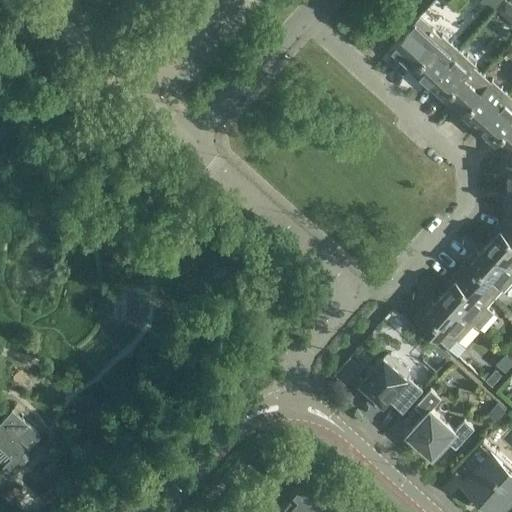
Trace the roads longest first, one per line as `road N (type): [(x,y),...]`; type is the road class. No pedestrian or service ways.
road 1 (residential): [(355,292),(394,282),(462,205),(461,164),(301,19)]
road 2 (unclassified): [(355,292),(192,141)]
road 3 (unclassified): [(192,141),(35,0)]
road 4 (tertiary): [(430,511),(338,428),(308,409),(288,408)]
road 5 (tertiary): [(163,511),(246,419),(288,408)]
road 6 (unclassified): [(192,141),(301,19)]
road 7 (unclassified): [(288,408),(297,359),(355,292)]
